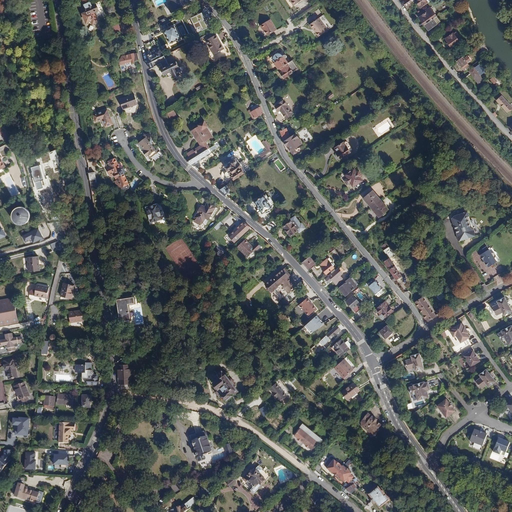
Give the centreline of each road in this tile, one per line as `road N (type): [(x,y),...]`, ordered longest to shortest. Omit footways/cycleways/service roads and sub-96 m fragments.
road 1 (residential): [(423,329),(290,162),(237,41),(203,0)]
road 2 (residential): [(113,393),(55,0)]
road 3 (tertiary): [(372,363),(278,245),(202,181)]
road 4 (residential): [(314,477),(235,421),(188,403),(113,393)]
road 5 (tertiary): [(202,181),(162,129),(130,0)]
road 6 (residential): [(395,0),(511,134)]
road 7 (residential): [(63,511),(113,393)]
